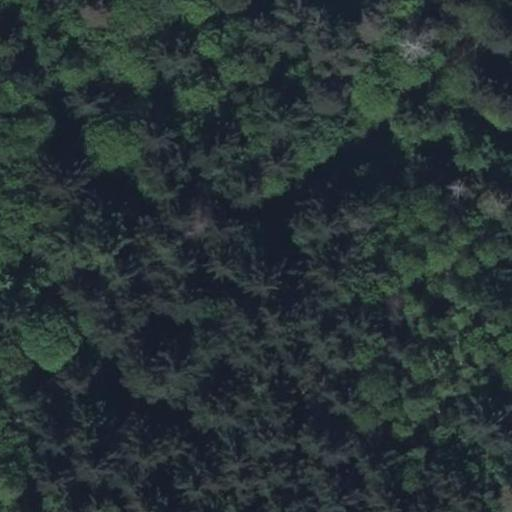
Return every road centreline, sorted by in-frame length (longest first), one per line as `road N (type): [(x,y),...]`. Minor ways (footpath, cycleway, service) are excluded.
road 1 (track): [(0,381),(241,269),(511,62)]
road 2 (track): [(426,0),(158,33),(0,4)]
